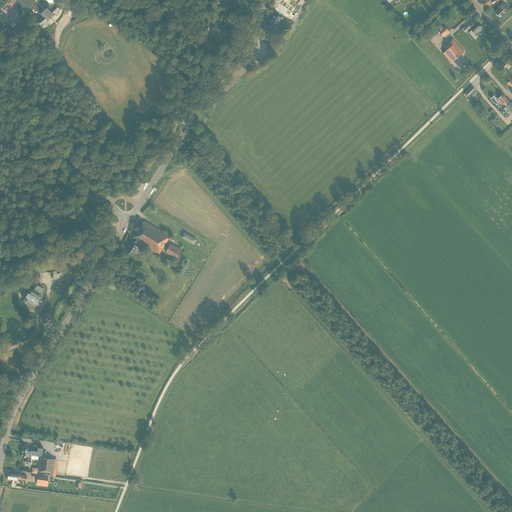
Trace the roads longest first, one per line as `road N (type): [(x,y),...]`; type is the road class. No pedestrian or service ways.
road 1 (tertiary): [(0,463),(19,398),(126,219)]
road 2 (tertiary): [(126,219),(265,0)]
road 3 (track): [(104,138),(136,137),(169,67),(196,39),(205,0)]
road 4 (tertiary): [(126,219),(0,81)]
road 5 (track): [(278,265),(184,165),(160,170)]
